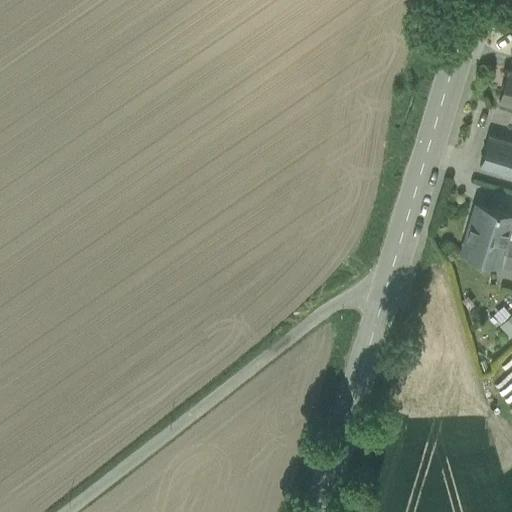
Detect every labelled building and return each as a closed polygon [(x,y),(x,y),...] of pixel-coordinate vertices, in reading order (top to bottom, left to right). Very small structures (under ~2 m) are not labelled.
[(511,70),(508,69),(499,99),(511,102),(511,70)] [(511,140),(488,133),(480,163),(511,173),(511,140)] [(511,210),(479,201),(469,232),(466,231),(460,251),(495,262),(496,260),(505,234),(511,212),(511,210)] [(511,236),(505,234),(496,260),(511,265),(511,236)] [(511,314),(509,311),(497,323),(508,334),(511,329),(511,314)]
